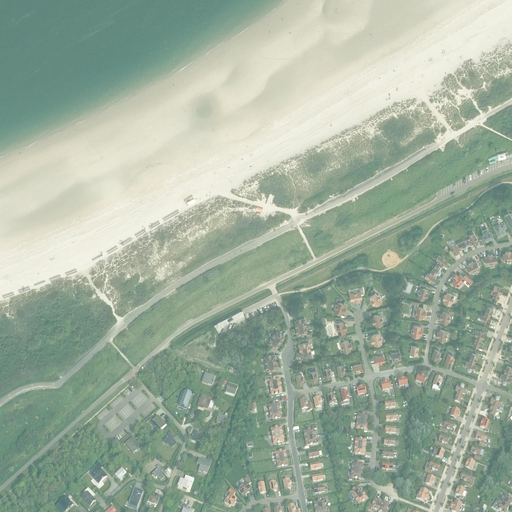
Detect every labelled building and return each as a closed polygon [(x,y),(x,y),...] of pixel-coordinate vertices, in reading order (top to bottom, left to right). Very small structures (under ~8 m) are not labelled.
[(501,225),(500,226),(499,223),(494,226),(495,228),(494,229),(499,238),(506,235),(501,225)] [(484,235),(481,237),(482,239),(483,243),(484,243),(486,242),(485,239),(487,239),(490,238),(490,237),(492,236),(490,232),(489,233),(487,228),(482,230),(484,235)] [(470,238),(467,240),(470,246),(473,244),(473,245),(478,243),(476,240),(477,239),(476,237),(475,238),(474,234),(469,236),(470,238)] [(467,247),(470,246),(467,240),(459,244),(462,249),(464,248),(466,249),(467,248),(467,247)] [(462,249),(459,244),(456,245),(455,243),(450,245),(452,249),(451,249),(452,251),(453,251),(454,254),(459,252),(459,251),(462,250),(461,250),(462,249)] [(511,253),(510,251),(506,252),(506,254),(503,255),(503,256),(502,257),(502,259),(503,260),(504,260),(504,261),(508,261),(508,262),(511,262),(511,260),(511,253)] [(493,263),(497,263),(496,256),(493,256),(492,254),(488,255),(488,257),(485,258),(486,264),(490,264),(490,265),(494,265),(493,263)] [(436,264),(442,268),(442,267),(442,268),(444,265),(445,265),(447,261),(444,259),(444,258),(442,257),(442,258),(439,256),(436,260),(438,261),(436,264)] [(473,271),(474,273),(477,271),(476,270),(479,268),(476,262),(474,263),(473,261),(468,264),(469,266),(467,267),(470,273),(473,271)] [(440,270),(442,268),(436,264),(431,272),(437,275),(438,273),(440,272),(440,271),(440,270)] [(437,275),(431,272),(430,275),(427,273),(425,277),(428,280),(430,281),(433,283),(436,279),(435,278),(437,275)] [(454,280),(452,282),(457,287),(460,284),(461,285),(463,283),(462,282),(464,279),(470,285),(472,282),(465,275),(463,277),(460,274),(458,276),(456,275),(453,278),(454,280)] [(428,290),(423,289),(425,285),(421,284),(419,287),(421,288),(420,291),(419,291),(417,294),(419,294),(419,295),(418,298),(424,300),(425,297),(427,298),(429,294),(427,293),(428,290)] [(362,299),(361,294),(364,294),(363,289),(359,290),(360,292),(357,293),(357,291),(353,292),(353,294),(350,294),(351,301),(354,300),(355,302),(359,301),(359,299),(362,299)] [(377,296),(375,293),(376,292),(374,289),(371,292),(373,295),(370,298),(372,300),(370,301),(373,305),(375,303),(377,306),(382,301),(380,299),(381,297),(378,295),(377,296)] [(498,296),(500,293),(495,291),(491,300),(496,302),(498,298),(498,299),(499,296),(498,296)] [(453,299),(454,295),(456,296),(457,293),(453,292),(452,295),(448,293),(447,296),(445,295),(443,299),(445,300),(444,303),(450,305),(451,302),(453,302),(454,299),(453,299)] [(345,305),(340,303),(341,300),(337,299),(336,302),(338,302),(337,306),(336,305),(335,308),(336,309),(335,312),(341,315),(342,312),(344,313),(346,308),(344,307),(345,305)] [(418,307),(419,303),(414,302),(412,302),(412,304),(413,304),(414,304),(412,317),(415,317),(422,319),(422,316),(424,316),(425,311),(423,311),(424,308),(418,307)] [(489,318),(490,315),(491,315),(491,313),(491,312),(492,309),(487,307),(484,316),(489,318)] [(442,319),(441,322),(448,323),(448,320),(450,320),(450,317),(449,316),(450,312),(453,313),(454,310),(448,309),(447,312),(447,313),(443,312),(442,315),(440,314),(439,319),(442,319)] [(381,318),(380,315),(382,314),(381,311),(378,312),(378,315),(374,316),(374,319),(372,319),(373,324),(375,323),(376,326),(383,325),(382,321),(383,321),(382,318),(381,318)] [(296,328),(306,327),(306,325),(306,323),(305,323),(305,319),(301,320),(299,320),(295,321),(295,324),(296,327),(296,328)] [(338,331),(339,334),(345,333),(344,330),(347,329),(346,325),(343,325),(343,322),(336,324),(337,327),(336,328),(336,331),(338,331)] [(412,336),(419,337),(419,334),(421,335),(422,330),(420,330),(420,327),(414,326),(413,329),(412,329),(411,332),(413,333),(412,336)] [(311,332),(307,333),(307,330),(307,328),(306,328),(306,327),(296,328),(296,330),(297,332),(297,336),(301,335),(303,335),(303,334),(305,334),(306,338),(312,337),(311,332)] [(446,334),(447,331),(448,331),(449,328),(445,328),(444,330),(440,330),(439,333),(437,332),(437,337),(439,337),(438,340),(440,340),(440,341),(440,342),(442,342),(443,342),(443,341),(445,341),(445,338),(447,338),(447,335),(446,334)] [(272,338),(280,343),(281,342),(282,342),(283,340),(285,337),(281,335),(282,335),(280,334),(276,332),(274,334),(273,336),(272,338)] [(374,343),(375,345),(381,344),(381,340),(382,340),(381,337),(380,337),(379,334),(373,335),(373,338),(371,338),(372,343),(374,343)] [(480,342),(481,338),(477,337),(473,346),(478,348),(479,344),(480,344),(481,342),(480,342)] [(279,345),(280,343),(272,338),(271,339),(270,341),(268,344),(271,346),(273,347),(276,349),(278,346),(278,347),(280,345),(279,345)] [(348,341),(343,342),(343,339),(339,340),(340,343),(341,342),(342,346),(341,346),(342,349),(343,349),(344,353),(350,351),(350,348),(352,348),(351,343),(349,344),(348,341)] [(300,352),(310,350),(310,349),(310,346),(309,346),(309,343),(305,344),(305,343),(303,344),(299,345),(300,348),(299,348),(300,350),(300,352)] [(410,354),(417,355),(417,352),(418,353),(418,350),(418,347),(412,346),(410,354)] [(310,350),(300,352),(301,354),(300,354),(301,356),(302,359),(305,358),(305,359),(308,358),(311,357),(311,354),(311,352),(310,352),(310,350)] [(432,358),(437,360),(438,357),(439,357),(440,355),(439,355),(440,352),(435,350),(432,358)] [(401,359),(400,354),(400,352),(392,354),(393,360),(396,360),(398,359),(401,359)] [(473,364),(475,361),(476,359),(475,359),(477,355),(472,353),(469,363),(473,364)] [(445,363),(450,365),(451,362),(452,362),(453,360),(452,360),(453,356),(448,354),(445,363)] [(266,364),(276,362),(276,361),(275,359),(275,355),(271,356),(269,356),(265,357),(265,360),(265,363),(266,363),(266,364)] [(382,363),(385,362),(383,356),(375,358),(377,364),(379,363),(380,364),(382,363)] [(276,362),(266,364),(266,366),(266,368),(267,368),(267,371),(271,371),(273,371),(273,370),(277,370),(277,366),(276,364),(276,362)] [(469,363),(466,362),(465,366),(468,368),(468,369),(469,370),(471,369),(474,370),(476,365),(473,364),(469,363)] [(360,371),(363,371),(361,364),(353,366),(355,373),(358,372),(360,371)] [(302,375),(296,376),(296,374),(293,374),(294,378),(296,377),(298,385),(304,383),(303,380),(304,380),(303,378),(302,378),(302,375)] [(504,375),(501,374),(500,379),(503,380),(503,381),(503,382),(504,383),(506,382),(506,381),(509,383),(511,378),(508,377),(504,375)] [(427,383),(424,382),(426,378),(423,377),(421,376),(418,375),(416,381),(423,384),(422,386),(425,387),(427,383)] [(212,387),(215,380),(204,376),(202,383),(208,385),(208,387),(212,388),(212,387)] [(270,388),(280,386),(280,384),(280,382),(279,382),(279,379),(275,379),(273,380),(272,380),(271,377),(265,378),(266,382),(269,381),(270,384),(269,384),(270,386),(270,388)] [(436,377),(433,386),(438,388),(440,385),(441,383),(440,382),(441,379),(436,377)] [(398,380),(399,387),(407,385),(406,378),(403,379),(401,379),(398,380)] [(384,383),(381,384),(383,390),(391,389),(389,382),(386,383),(384,383)] [(235,396),(235,394),(238,387),(229,384),(228,388),(227,388),(227,389),(226,393),(235,396)] [(273,398),(272,395),(275,394),(275,395),(278,394),(281,393),(281,390),(281,388),(280,388),(280,386),(270,388),(271,389),(270,389),(271,392),(272,395),(269,395),(269,398),(273,398)] [(368,392),(366,392),(365,387),(362,387),(359,388),(357,388),(358,395),(365,393),(366,396),(369,396),(368,392)] [(463,394),(465,395),(467,390),(464,389),(464,388),(463,387),(462,387),(461,387),(460,388),(457,387),(456,391),(458,392),(463,394)] [(185,391),(180,406),(184,407),(184,408),(185,408),(186,408),(191,394),(185,391)] [(341,402),(342,405),(344,405),(349,404),(348,401),(349,401),(348,397),(349,397),(348,395),(347,395),(347,392),(341,393),(343,401),(343,402),(341,402)] [(461,397),(463,394),(458,392),(455,401),(459,403),(461,399),(461,400),(462,397),(461,397)] [(334,404),(334,405),(337,405),(337,402),(335,402),(334,400),(335,400),(335,398),(334,398),(333,395),(327,396),(329,405),(334,404)] [(211,400),(202,396),(198,406),(207,409),(211,400)] [(309,408),(310,410),(313,410),(311,404),(308,404),(307,402),(306,403),(305,399),(300,401),(302,409),(309,408)] [(492,399),(490,404),(493,405),(498,407),(500,408),(502,403),(499,402),(499,401),(498,400),(497,399),(496,400),(495,401),(492,399)] [(270,412),(280,410),(279,409),(280,409),(279,407),(278,403),(275,404),(272,404),(269,405),(269,408),(269,411),(270,411),(270,412)] [(491,410),(490,414),(494,416),(496,410),(502,412),(504,409),(500,408),(498,407),(493,405),(492,408),(491,408),(490,410),(491,410)] [(448,418),(451,419),(452,417),(456,419),(457,416),(458,416),(458,414),(459,411),(453,409),(450,416),(449,415),(448,418)] [(280,410),(270,412),(270,414),(270,416),(269,416),(269,419),(271,419),(275,419),(277,419),(277,418),(281,418),(280,414),(281,414),(280,412),(280,410)] [(227,417),(228,414),(225,414),(225,416),(219,414),(217,420),(222,422),(222,424),(224,425),(227,417)] [(357,422),(367,423),(367,421),(368,421),(368,419),(368,415),(364,415),(362,414),(362,415),(358,414),(358,418),(357,418),(357,420),(357,422)] [(159,417),(153,422),(161,431),(167,426),(159,417)] [(489,430),(486,430),(489,422),(483,420),(482,422),(481,425),(480,427),(485,429),(484,432),(488,433),(489,430)] [(367,424),(367,423),(357,422),(357,423),(357,426),(357,429),(355,428),(354,431),(358,432),(358,429),(360,429),(360,430),(363,430),(363,429),(367,430),(367,426),(367,424)] [(439,431),(445,433),(447,430),(446,430),(447,429),(449,430),(449,429),(452,430),(454,425),(446,422),(443,429),(441,428),(439,431)] [(314,433),(314,429),(316,429),(316,426),(312,427),(313,429),(310,430),(308,430),(304,431),(304,434),(305,437),(305,438),(315,436),(315,435),(315,433),(314,433)] [(272,436),(282,434),(282,433),(282,431),(281,427),(277,428),(275,428),(271,429),(272,432),(271,432),(272,435),(272,436)] [(197,434),(198,432),(195,431),(192,439),(202,442),(204,436),(197,434)] [(167,438),(165,440),(172,448),(177,444),(173,439),(174,438),(171,434),(172,434),(170,432),(166,436),(167,438)] [(480,442),(479,446),(485,448),(486,444),(484,443),(486,437),(478,433),(476,439),(479,440),(478,441),(481,442),(480,442)] [(282,434),(272,436),(273,438),(272,438),(273,440),(274,443),(278,443),(280,443),(280,442),(284,442),(283,438),(283,436),(282,434)] [(434,445),(440,447),(442,444),(441,444),(442,443),(444,444),(444,443),(447,444),(449,438),(441,435),(438,442),(436,441),(434,445)] [(315,436),(305,438),(305,440),(305,442),(306,442),(306,445),(310,445),(312,445),(312,444),(316,444),(316,443),(318,443),(317,440),(316,440),(315,438),(315,436)] [(395,441),(392,441),(392,438),(388,437),(388,440),(385,440),(384,445),(388,445),(388,446),(390,446),(394,446),(395,441)] [(142,448),(141,446),(133,438),(127,443),(132,450),(131,451),(133,454),(138,450),(139,451),(142,448)] [(355,446),(365,447),(365,445),(366,443),(365,443),(366,440),(362,439),(360,439),(356,439),(355,442),(355,445),(355,446)] [(365,449),(365,447),(355,446),(355,448),(354,450),(355,450),(354,453),(358,454),(361,454),(364,454),(365,451),(365,449)] [(474,459),(480,461),(481,458),(479,457),(481,450),(473,447),(471,452),(474,453),(474,454),(476,455),(475,456),(474,459)] [(432,455),(431,458),(437,460),(438,458),(442,459),(443,456),(444,454),(443,454),(444,451),(438,449),(435,457),(432,455)] [(277,460),(286,458),(286,456),(286,454),(285,451),(281,451),(279,452),(275,453),(276,456),(276,458),(277,460)] [(286,458),(277,460),(277,461),(276,461),(277,464),(278,467),(282,466),(282,467),(284,466),(288,465),(287,462),(287,460),(286,458)] [(210,463),(203,460),(199,459),(198,463),(201,464),(199,469),(203,471),(203,472),(207,473),(210,463)] [(356,463),(354,463),(354,461),(351,460),(351,463),(352,463),(352,466),(352,469),(352,470),(362,471),(362,470),(362,467),(362,464),(359,464),(359,463),(356,463)] [(466,465),(465,468),(471,470),(474,462),(468,460),(467,463),(466,465)] [(425,472),(431,474),(432,471),(432,470),(434,471),(434,470),(437,471),(439,465),(431,462),(428,469),(426,468),(425,472)] [(103,468),(98,463),(96,466),(99,469),(91,476),(99,484),(107,477),(100,470),(103,468)] [(115,475),(121,482),(123,480),(121,479),(127,473),(122,468),(115,475)] [(161,471),(162,470),(160,468),(154,473),(161,481),(166,477),(161,471)] [(362,473),(362,471),(352,470),(352,472),(351,472),(351,474),(351,478),(349,477),(349,480),(352,480),(352,478),(355,478),(357,478),(361,479),(361,475),(362,475),(362,473)] [(464,486),(470,488),(471,485),(469,484),(471,477),(463,474),(461,479),(464,480),(464,481),(466,482),(466,483),(465,483),(464,486)] [(185,480),(181,478),(179,483),(179,484),(179,485),(184,487),(183,488),(188,490),(189,487),(192,488),(195,480),(186,476),(185,480)] [(426,484),(432,486),(433,483),(434,481),(435,478),(428,476),(426,484)] [(248,485),(251,483),(247,478),(245,480),(247,483),(243,486),(243,485),(240,487),(241,488),(238,490),(242,495),(244,494),(245,495),(249,493),(248,491),(250,489),(248,485)] [(354,498),(362,492),(361,491),(360,489),(357,486),(354,489),(353,490),(350,493),(352,495),(352,496),(353,497),(354,498)] [(463,497),(462,496),(464,489),(458,487),(457,490),(456,492),(455,495),(460,496),(459,499),(462,500),(463,497)] [(95,496),(88,488),(83,493),(85,495),(82,498),(90,507),(96,501),(93,498),(93,497),(92,496),(94,495),(95,496)] [(131,507),(137,509),(143,491),(134,488),(130,501),(133,502),(131,507)] [(416,499),(424,502),(425,499),(427,499),(429,495),(427,494),(428,492),(421,489),(420,493),(420,492),(420,493),(419,492),(418,495),(417,495),(416,499)] [(362,492),(354,498),(356,500),(355,500),(357,502),(357,501),(359,504),(362,502),(364,500),(367,498),(365,495),(363,493),(362,492)] [(227,500),(224,503),(230,507),(231,505),(233,506),(236,503),(234,501),(236,499),(232,496),(231,495),(229,498),(227,497),(225,499),(227,500)] [(501,501),(509,507),(510,505),(510,506),(511,504),(511,503),(511,502),(511,499),(510,498),(508,497),(505,495),(503,498),(501,499),(502,500),(501,501)] [(160,498),(156,496),(156,498),(150,496),(148,502),(157,506),(160,498)] [(378,511),(382,501),(380,501),(378,500),(375,499),(374,502),(373,502),(373,504),(373,505),(372,506),(370,505),(367,511),(371,511),(372,508),(375,509),(375,510),(377,510),(378,511)] [(58,504),(63,510),(64,509),(66,511),(73,505),(71,502),(70,503),(67,500),(63,503),(62,501),(58,504)] [(315,510),(325,508),(325,506),(325,504),(326,504),(326,500),(324,501),(320,501),(318,501),(318,502),(314,502),(314,506),(315,508),(315,510)] [(382,501),(378,511),(380,511),(381,511),(385,511),(387,510),(388,508),(387,507),(389,504),(385,503),(386,502),(383,502),(382,501)] [(452,504),(450,508),(452,509),(451,511),(452,511),(458,511),(459,511),(460,511),(462,508),(460,507),(461,505),(464,506),(466,502),(461,501),(460,502),(457,501),(457,502),(455,502),(454,504),(452,504)] [(508,508),(509,507),(501,501),(500,502),(499,502),(498,504),(497,507),(494,505),(492,507),(495,510),(497,507),(500,509),(499,509),(501,511),(501,510),(503,511),(505,511),(507,510),(508,508)]
